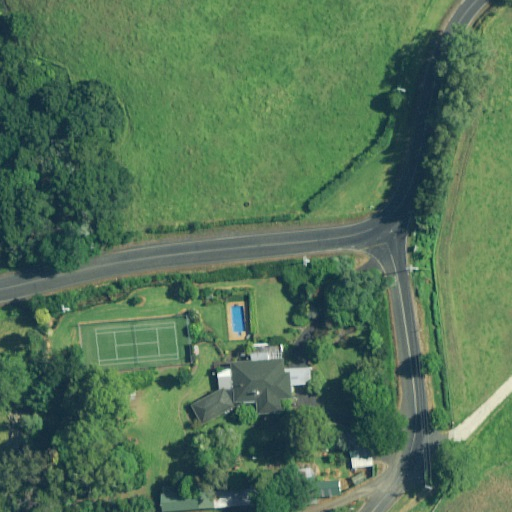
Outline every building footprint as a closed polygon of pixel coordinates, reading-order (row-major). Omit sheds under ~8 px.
[(219,372),(219,389),(192,405),(203,425),(237,406),(235,402),(258,402),(259,414),(283,413),(283,398),(295,398),(294,385),(312,384),(312,367),(286,368),(286,357),(269,357),(269,346),(252,346),(252,360),(232,361),(233,372),(219,372)] [(372,442),(350,445),(353,468),(375,465),(372,442)] [(315,457),(295,455),(293,479),(313,481),(315,457)] [(340,480),(318,481),(319,497),(341,495),(340,480)] [(161,484),(163,511),(172,511),(210,508),(209,496),(201,497),(199,481),(161,484)] [(215,486),(217,507),(259,504),(257,482),(215,486)]
